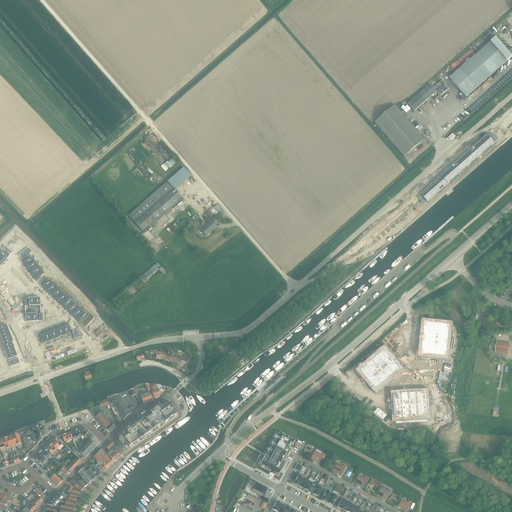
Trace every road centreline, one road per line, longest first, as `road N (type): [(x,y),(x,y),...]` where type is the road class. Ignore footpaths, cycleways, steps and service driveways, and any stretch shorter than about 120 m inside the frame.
road 1 (unclassified): [(198,337),(248,329),(511,96)]
road 2 (tertiary): [(271,409),(451,258)]
road 3 (unclassified): [(198,337),(132,348),(0,393)]
